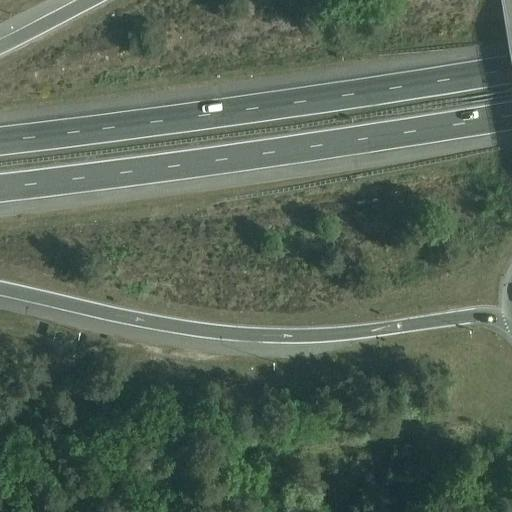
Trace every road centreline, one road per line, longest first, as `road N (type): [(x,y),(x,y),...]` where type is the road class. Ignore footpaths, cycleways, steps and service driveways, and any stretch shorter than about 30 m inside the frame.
road 1 (motorway): [(0,295),(262,342),(511,318)]
road 2 (motorway): [(511,69),(0,141)]
road 3 (motorway): [(0,187),(511,116)]
